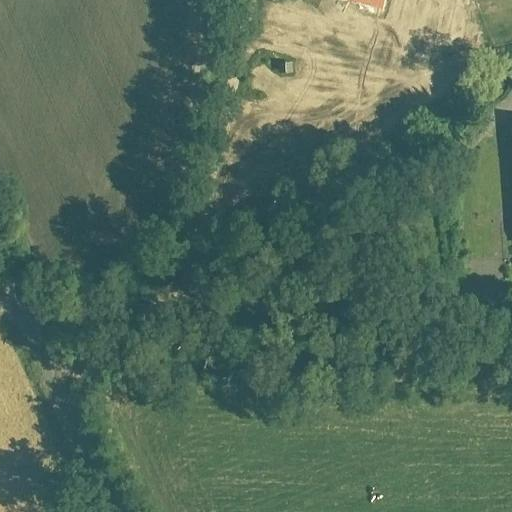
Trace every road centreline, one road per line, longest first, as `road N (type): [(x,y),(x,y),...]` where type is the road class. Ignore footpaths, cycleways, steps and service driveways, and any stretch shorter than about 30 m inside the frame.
road 1 (track): [(511,308),(11,317)]
road 2 (unclassified): [(104,511),(11,317)]
